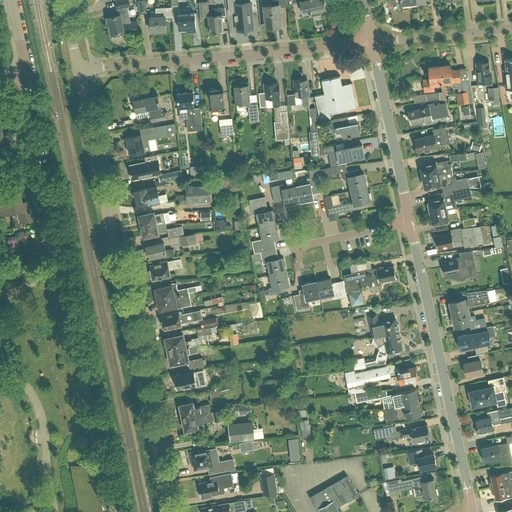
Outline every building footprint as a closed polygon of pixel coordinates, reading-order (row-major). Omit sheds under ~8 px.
[(119,8),(121,14),(108,17),(108,18),(106,18),(107,25),(110,24),(112,33),(124,31),(124,32),(138,31),(137,21),(130,22),(127,9),(127,6),(130,6),(129,0),(113,0),(116,8),(119,8)] [(138,0),(138,1),(140,14),(147,13),(144,0),(138,0)] [(173,17),(172,16),(173,20),(179,20),(179,29),(196,28),(195,13),(190,13),(190,6),(179,7),(178,0),(170,0),(171,7),(172,7),(173,17)] [(238,0),(227,0),(229,13),(235,12),(237,30),(252,29),(251,21),(252,21),(251,12),(250,12),(249,1),(240,2),(238,2),(238,0)] [(266,27),(281,26),(279,7),(287,6),(286,0),(271,0),(272,4),(264,5),(266,27)] [(303,13),(304,16),(304,17),(321,14),(321,13),(320,13),(320,10),(325,8),(323,0),(300,0),(300,1),(303,13)] [(208,10),(208,1),(199,2),(200,17),(209,16),(209,25),(207,26),(208,30),(210,31),(210,33),(223,32),(221,15),(225,15),(224,7),(214,8),(214,9),(208,10)] [(166,17),(172,16),(173,17),(172,7),(171,7),(156,8),(156,10),(150,10),(151,30),(166,29),(166,17)] [(511,88),(511,58),(505,59),(505,60),(506,69),(503,70),(504,70),(506,89),(505,89),(505,90),(511,88)] [(485,62),(485,61),(476,62),(477,68),(476,70),(477,82),(490,81),(490,84),(493,84),(492,73),(490,74),(489,62),(485,62)] [(433,83),(441,82),(441,74),(443,74),(442,65),(429,67),(430,79),(423,79),(424,90),(434,89),(433,83)] [(441,74),(441,82),(451,81),(450,83),(454,87),(460,86),(460,91),(457,92),(459,103),(474,101),(473,94),(470,79),(461,80),(460,70),(451,71),(451,65),(442,65),(443,74),(441,74)] [(342,84),(340,76),(322,79),(325,93),(315,95),(320,119),(331,117),(330,112),(357,107),(352,82),(342,84)] [(303,80),(303,79),(294,80),(295,87),(294,87),(294,93),(287,94),(288,104),(296,104),(295,96),(302,95),(303,105),(310,105),(307,80),(303,80)] [(251,104),(248,84),(248,81),(239,82),(239,85),(235,85),(235,91),(234,91),(234,97),(236,97),(237,107),(244,106),(244,104),(249,105),(250,120),(259,120),(259,116),(257,103),(251,104)] [(260,105),(273,104),(273,106),(274,105),(275,121),(276,139),(285,138),(285,143),(290,143),(290,137),(287,110),(280,111),(279,105),(280,105),(279,93),(280,93),(279,84),(277,84),(277,81),(271,82),(270,81),(267,81),(266,82),(264,82),(265,91),(259,92),(260,105)] [(489,100),(499,98),(498,86),(487,87),(489,100)] [(220,90),(219,87),(210,88),(209,88),(209,89),(208,90),(208,91),(208,92),(209,93),(209,94),(210,95),(211,95),(212,111),(219,110),(220,110),(221,113),(224,113),(224,110),(226,110),(224,89),(220,90)] [(188,129),(203,127),(202,119),(200,107),(195,107),(193,91),(177,92),(179,113),(187,113),(188,129)] [(427,100),(442,98),(441,91),(425,93),(427,100)] [(156,94),(155,92),(152,93),(152,95),(133,99),(134,101),(132,102),(133,108),(135,108),(137,118),(150,115),(151,121),(168,118),(167,111),(162,112),(158,94),(156,94)] [(428,106),(408,111),(411,123),(432,118),(448,114),(445,102),(434,104),(433,102),(428,103),(428,106)] [(479,125),(486,125),(484,107),(477,107),(479,125)] [(349,123),(348,116),(331,119),(333,131),(343,129),(344,136),(360,133),(358,121),(349,123)] [(165,124),(152,126),(154,132),(141,135),(141,133),(127,136),(131,154),(151,149),(148,138),(167,135),(167,133),(176,131),(175,123),(165,124)] [(221,135),(234,133),(233,123),(220,125),(221,135)] [(447,132),(445,126),(432,129),(434,134),(415,139),(418,151),(425,150),(425,152),(437,149),(436,146),(447,143),(446,140),(449,139),(448,132),(447,132)] [(335,145),(335,144),(319,147),(321,154),(335,152),(337,164),(347,162),(346,160),(364,156),(362,144),(345,148),(344,143),(335,145)] [(158,168),(155,153),(144,155),(144,156),(145,156),(146,161),(130,164),(131,172),(130,172),(131,177),(132,177),(133,178),(148,175),(157,173),(156,169),(158,168)] [(448,171),(453,171),(451,163),(448,163),(447,159),(436,162),(436,161),(428,163),(428,164),(420,165),(423,177),(448,171)] [(324,180),(323,175),(333,173),(337,172),(335,166),(331,167),(318,169),(320,175),(321,181),(324,180)] [(352,190),(367,186),(364,172),(359,173),(358,168),(343,172),(344,179),(349,178),(352,190)] [(180,170),(158,175),(160,181),(181,177),(180,170)] [(448,171),(423,177),(426,189),(433,187),(434,187),(441,185),(452,183),(451,177),(454,176),(453,171),(448,171)] [(300,201),(313,198),(312,193),(323,191),(321,181),(320,175),(307,178),(308,183),(296,185),(300,201)] [(238,180),(237,176),(227,176),(227,177),(220,178),(221,189),(230,188),(238,187),(238,180)] [(454,183),(456,189),(469,186),(470,186),(481,187),(480,180),(479,176),(468,178),(468,179),(454,183)] [(212,201),(211,182),(188,184),(190,203),(212,201)] [(300,201),(296,185),(284,188),(283,183),(271,186),(274,202),(285,199),(286,204),(300,201)] [(21,201),(18,185),(0,188),(0,213),(16,210),(19,222),(32,219),(28,199),(21,201)] [(146,187),(134,190),(137,204),(149,202),(149,204),(160,202),(157,185),(146,187)] [(367,206),(366,201),(370,200),(370,199),(372,198),(370,193),(368,193),(367,186),(352,190),(354,202),(350,203),(350,201),(336,204),(337,208),(334,209),(335,213),(367,206)] [(327,208),(334,207),(331,194),(325,195),(327,208)] [(431,212),(448,208),(446,203),(456,201),(454,195),(444,197),(428,200),(431,212)] [(260,226),(276,223),(273,209),(268,210),(265,196),(249,199),(253,215),(258,214),(260,226)] [(431,212),(433,224),(449,220),(457,218),(455,212),(449,213),(448,208),(431,212)] [(139,215),(142,225),(156,222),(156,225),(166,222),(163,212),(154,214),(154,212),(139,215)] [(464,226),(476,223),(475,216),(463,219),(464,226)] [(226,221),(216,222),(217,230),(226,230),(226,221)] [(167,229),(166,222),(156,225),(156,222),(142,225),(144,236),(158,233),(158,231),(167,229)] [(255,252),(276,248),(274,238),(279,237),(276,223),(260,226),(263,238),(252,240),(255,252)] [(476,245),(473,227),(461,227),(460,226),(450,228),(451,233),(436,236),(438,244),(439,244),(440,248),(454,245),(453,243),(463,240),(465,247),(476,245)] [(180,245),(196,243),(195,233),(179,235),(180,245)] [(165,248),(164,241),(146,245),(149,257),(164,254),(164,257),(174,255),(172,248),(165,248)] [(270,274),(286,270),(283,257),(278,258),(276,248),(255,252),(261,251),(263,263),(268,262),(270,274)] [(445,265),(443,265),(445,274),(453,273),(454,278),(472,275),(470,265),(475,264),(472,250),(463,251),(460,251),(461,256),(453,258),(453,259),(444,261),(445,265)] [(182,266),(180,257),(168,260),(160,261),(160,262),(150,265),(153,278),(170,274),(169,269),(182,266)] [(396,277),(393,266),(385,268),(383,266),(379,267),(378,269),(377,269),(377,268),(376,268),(345,274),(352,305),(365,302),(361,285),(369,283),(370,285),(371,289),(374,291),(380,289),(382,287),(381,282),(380,281),(396,277)] [(286,270),(270,274),(273,286),(268,287),(270,294),(286,290),(285,286),(289,285),(286,270)] [(510,282),(508,274),(501,276),(502,283),(510,282)] [(317,281),(320,296),(332,293),(333,298),(347,295),(343,279),(332,282),(331,277),(317,281)] [(308,299),(320,296),(317,281),(303,284),(304,288),(299,289),(300,293),(294,294),(297,309),(310,306),(308,299)] [(158,299),(189,292),(196,291),(195,285),(177,289),(176,282),(169,283),(170,285),(155,288),(158,299)] [(453,313),(469,310),(468,305),(483,302),(482,298),(488,296),(487,289),(466,292),(467,299),(465,300),(464,298),(450,301),(453,313)] [(189,292),(158,299),(160,310),(174,306),(175,309),(182,307),(181,302),(177,303),(176,300),(190,297),(189,292)] [(223,304),(221,296),(211,298),(212,303),(216,302),(217,305),(223,304)] [(350,306),(354,329),(366,326),(362,304),(350,306)] [(453,313),(455,326),(469,323),(471,329),(486,326),(485,317),(475,319),(474,315),(471,316),(469,310),(453,313)] [(194,320),(192,311),(181,313),(181,311),(161,315),(164,329),(173,327),(175,327),(182,326),(181,323),(194,320)] [(375,336),(398,331),(395,316),(378,320),(376,313),(369,315),(371,326),(373,326),(375,336)] [(202,327),(205,327),(218,324),(216,314),(200,317),(202,327)] [(231,328),(254,326),(253,319),(230,321),(231,328)] [(496,335),(494,325),(488,326),(487,326),(486,326),(471,329),(470,329),(471,333),(458,336),(461,348),(491,342),(490,337),(496,335)] [(387,352),(395,350),(395,352),(400,351),(400,349),(402,349),(398,331),(375,336),(370,337),(369,343),(382,349),(382,344),(385,343),(387,352)] [(166,338),(169,350),(197,344),(196,338),(184,340),(183,334),(166,338)] [(198,351),(197,345),(197,344),(169,350),(171,363),(188,359),(187,353),(198,351)] [(470,377),(476,374),(476,373),(483,371),(479,353),(468,356),(469,361),(464,362),(466,375),(468,375),(470,377)] [(366,367),(377,364),(376,357),(364,359),(366,367)] [(396,368),(395,364),(365,370),(355,372),(354,370),(345,372),(349,393),(368,391),(366,382),(374,380),(390,376),(390,377),(395,376),(396,382),(401,381),(401,382),(417,378),(415,366),(405,368),(405,367),(399,368),(398,367),(396,368)] [(204,377),(202,370),(194,371),(193,371),(175,375),(176,381),(178,388),(196,384),(195,378),(204,377)] [(495,402),(494,400),(496,400),(494,392),(506,389),(503,376),(488,379),(489,386),(470,390),(473,405),(488,402),(488,403),(495,402)] [(232,390),(231,384),(220,387),(220,386),(215,387),(215,390),(209,391),(211,397),(222,395),(221,393),(232,390)] [(389,407),(418,401),(416,389),(396,393),(397,400),(388,402),(389,407)] [(357,402),(373,398),(372,392),(356,396),(357,402)] [(304,399),(296,400),(297,408),(304,408),(304,399)] [(183,417),(210,411),(208,403),(194,406),(193,401),(180,404),(183,417)] [(418,401),(389,407),(390,413),(393,412),(395,419),(421,414),(418,401)] [(487,432),(487,429),(493,427),(492,424),(511,419),(511,406),(498,409),(487,411),(489,416),(476,419),(478,431),(479,430),(480,433),(487,432)] [(221,409),(210,411),(183,417),(186,430),(198,427),(198,429),(204,427),(203,422),(214,419),(214,421),(223,419),(221,409)] [(312,436),(309,419),(300,420),(300,421),(298,421),(300,430),(301,430),(302,438),(303,438),(312,436)] [(230,442),(255,439),(252,420),(228,423),(230,442)] [(430,437),(428,424),(400,430),(401,437),(412,435),(413,440),(430,437)] [(496,432),(506,428),(504,424),(494,428),(496,432)] [(395,425),(383,428),(377,429),(378,435),(384,434),(397,431),(395,425)] [(289,438),(291,460),(301,459),(299,437),(289,438)] [(482,447),(483,452),(481,453),(482,459),(484,458),(485,459),(499,456),(501,463),(511,461),(507,442),(498,444),(498,443),(497,443),(482,447)] [(209,466),(210,473),(235,468),(233,458),(221,461),(219,462),(216,448),(209,449),(192,453),(193,458),(192,458),(193,465),(194,465),(195,469),(209,466)] [(422,456),(421,449),(408,452),(410,463),(419,462),(420,469),(437,465),(434,453),(422,456)] [(108,511),(98,460),(79,464),(70,465),(71,470),(72,475),(78,511),(108,511)] [(490,487),(509,483),(508,479),(511,478),(511,470),(491,474),(492,479),(490,480),(489,481),(490,487)] [(218,493),(220,493),(224,492),(223,486),(233,484),(231,473),(226,474),(216,476),(211,477),(212,481),(200,484),(201,491),(200,491),(200,492),(199,492),(199,493),(199,494),(199,495),(200,496),(202,496),(212,494),(217,495),(218,493)] [(262,475),(265,494),(277,492),(274,473),(262,475)] [(347,501),(359,495),(348,475),(309,496),(318,511),(321,511),(322,511),(340,511),(337,507),(347,501)] [(426,498),(437,495),(433,478),(423,481),(422,475),(401,480),(400,478),(387,481),(390,495),(397,493),(397,490),(414,486),(416,495),(425,493),(426,498)] [(490,487),(491,492),(493,493),(495,493),(496,498),(511,494),(511,481),(509,483),(490,487)] [(221,511),(230,510),(229,502),(219,504),(212,505),(212,506),(204,508),(205,511),(204,511),(221,511)]
